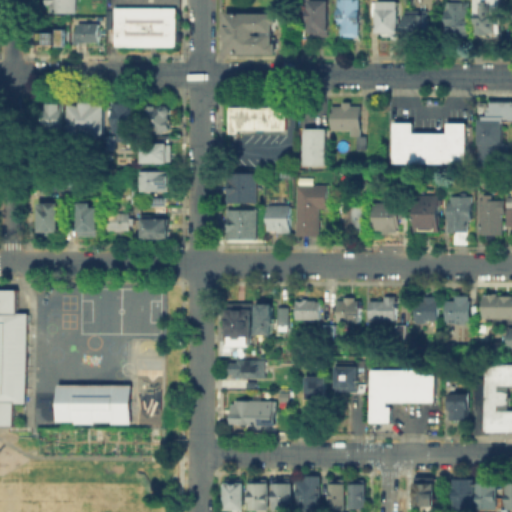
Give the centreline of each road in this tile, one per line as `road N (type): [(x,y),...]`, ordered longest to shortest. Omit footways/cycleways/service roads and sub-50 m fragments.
road 1 (residential): [(0,262),(511,264)]
road 2 (residential): [(0,72),(511,73)]
road 3 (residential): [(201,0),(201,511)]
road 4 (residential): [(201,452),(511,453)]
road 5 (residential): [(13,0),(11,262)]
